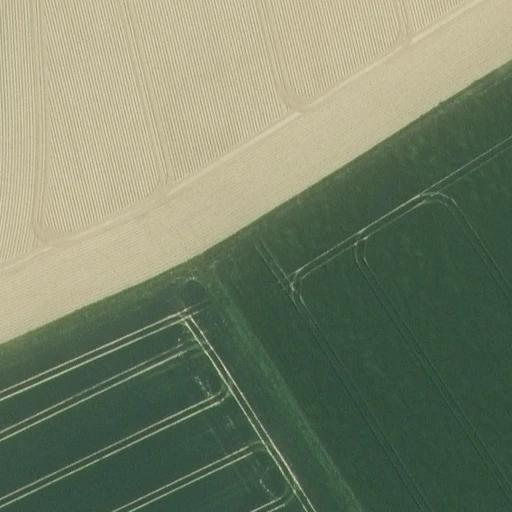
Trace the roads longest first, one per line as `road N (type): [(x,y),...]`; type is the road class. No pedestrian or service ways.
road 1 (track): [(355,511),(202,261),(0,355)]
road 2 (track): [(202,261),(511,72)]
